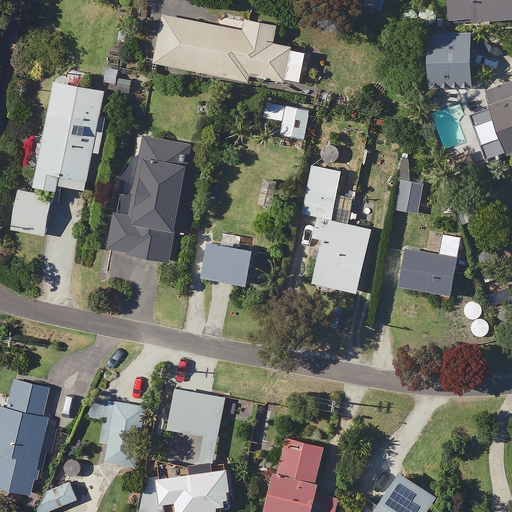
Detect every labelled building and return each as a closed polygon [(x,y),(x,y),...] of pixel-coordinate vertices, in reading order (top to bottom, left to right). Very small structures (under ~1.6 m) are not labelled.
[(511,0),(502,0),(502,22),(511,22),(511,0)] [(240,30),(161,14),(152,63),(247,82),(248,75),(298,85),(305,51),(271,44),(275,26),(242,20),(240,30)] [(468,33),(427,33),(427,87),(468,87),(468,33)] [(103,91),(53,82),(33,186),(55,191),(56,185),(84,190),(92,151),(98,152),(102,132),(95,130),(103,91)] [(511,94),(503,98),(499,85),(457,98),(465,125),(472,123),(483,160),(511,151),(511,94)] [(130,195),(119,193),(107,249),(167,262),(191,147),(142,137),(138,156),(136,157),(134,159),(132,160),(131,161),(129,163),(128,164),(126,166),(125,168),(124,170),(122,171),(121,173),(120,175),(119,177),(119,179),(133,183),(130,195)] [(297,151),(284,147),(278,168),(292,171),(297,151)] [(356,174),(311,165),(300,213),(315,216),(310,237),(321,240),(311,283),(355,293),(369,228),(345,223),(356,174)] [(419,183),(401,181),(398,211),(415,213),(419,183)] [(50,197),(16,190),(9,230),(43,236),(50,197)] [(251,250),(204,243),(199,277),(246,284),(251,250)] [(455,255),(404,247),(398,287),(449,295),(455,255)] [(48,387),(11,380),(7,399),(0,397),(0,489),(28,494),(48,387)] [(172,389),(157,386),(151,418),(162,420),(161,424),(170,426),(163,461),(144,457),(135,505),(148,508),(147,511),(219,511),(218,507),(231,505),(226,467),(191,472),(193,462),(213,466),(227,396),(173,385),(172,389)] [(143,407),(91,399),(88,416),(103,418),(99,441),(107,442),(104,461),(134,466),(143,407)] [(263,511),(334,511),(338,500),(314,494),(317,483),(314,482),(323,446),(285,437),(277,468),(274,467),(263,511)] [(396,471),(377,501),(366,494),(357,508),(354,505),(349,511),(424,511),(434,496),(396,471)] [(71,484),(36,496),(40,510),(76,498),(71,484)]
